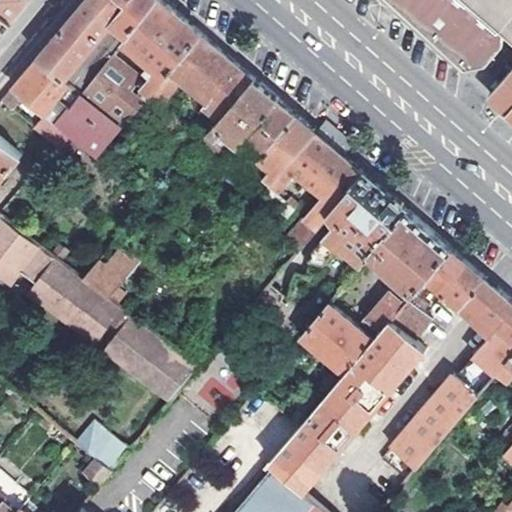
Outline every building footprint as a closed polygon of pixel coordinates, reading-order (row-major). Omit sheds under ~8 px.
[(0,0),(0,9),(15,22),(32,0),(0,0)] [(131,34),(157,0),(88,0),(78,12),(55,39),(39,57),(70,84),(84,96),(92,85),(77,72),(115,22),(131,34)] [(152,96),(205,34),(196,26),(165,0),(157,0),(131,34),(124,43),(157,69),(143,87),(148,90),(145,95),(149,98),(152,96)] [(508,44),(504,21),(480,0),(389,0),(464,69),(474,68),(486,67),(508,44)] [(511,0),(480,0),(504,21),(511,27),(511,0)] [(0,38),(15,22),(0,9),(0,38)] [(202,138),(254,77),(230,56),(205,34),(152,96),(164,106),(185,80),(208,100),(204,104),(212,110),(194,132),(202,138)] [(143,79),(115,55),(92,85),(84,96),(124,128),(145,102),(132,91),(143,79)] [(70,84),(39,57),(33,65),(27,72),(58,98),(70,84)] [(491,93),(510,111),(511,108),(511,68),(497,86),(491,93)] [(58,98),(27,72),(20,80),(8,95),(10,100),(20,90),(46,113),(58,98)] [(247,136),(279,98),(271,91),(259,81),(254,77),(202,138),(186,157),(205,173),(189,190),(196,196),(232,154),(235,150),(247,136)] [(58,98),(46,113),(61,125),(72,135),(99,157),(124,128),(84,96),(70,84),(58,98)] [(254,153),(259,157),(297,113),(295,112),(279,98),(247,136),(257,145),(254,148),(254,153)] [(273,182),(316,130),(312,126),(297,113),(259,157),(271,167),(267,174),(268,178),(273,182)] [(55,132),(54,134),(64,144),(72,135),(61,125),(55,132)] [(330,212),(364,172),(348,158),(328,140),(316,130),(273,182),(260,197),(284,218),(296,204),(287,196),(285,200),(276,193),(294,171),(301,178),(297,182),(311,193),(314,188),(321,194),(283,239),(298,250),(330,212)] [(0,180),(23,154),(0,135),(0,180)] [(176,182),(185,172),(178,166),(169,176),(176,182)] [(363,263),(369,256),(408,209),(364,172),(330,212),(334,223),(313,249),(308,260),(319,268),(339,244),(363,263)] [(427,279),(453,248),(408,209),(369,256),(398,281),(361,327),(330,301),(301,336),(347,373),(391,320),(409,299),(427,279)] [(84,275),(2,213),(0,216),(0,273),(14,284),(25,271),(38,281),(33,289),(98,338),(112,319),(121,326),(106,344),(175,397),(202,364),(112,296),(84,275)] [(142,259),(117,237),(84,275),(112,296),(142,259)] [(502,366),(511,353),(511,298),(453,248),(427,279),(491,335),(481,348),(502,366)] [(432,317),(409,299),(391,320),(414,338),(432,317)] [(275,457),(309,487),(426,348),(414,338),(391,320),(347,373),(275,457)] [(217,347),(233,360),(252,336),(237,323),(217,347)] [(511,353),(502,366),(499,370),(504,373),(511,363),(511,353)] [(460,375),(475,384),(483,371),(469,362),(460,375)] [(480,392),(454,371),(391,446),(417,468),(480,392)] [(114,469),(98,456),(85,473),(100,486),(114,469)] [(335,511),(308,488),(309,487),(275,457),(228,511),(335,511)] [(0,511),(17,511),(20,508),(31,496),(0,469),(0,511)]
